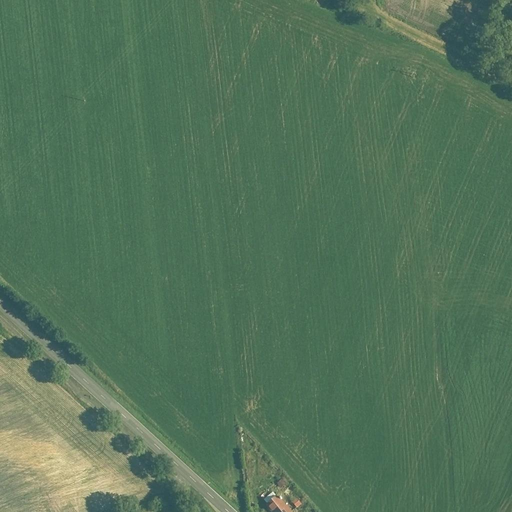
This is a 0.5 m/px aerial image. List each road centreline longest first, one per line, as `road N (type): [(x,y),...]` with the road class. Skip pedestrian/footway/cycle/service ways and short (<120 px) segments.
road 1 (secondary): [(225,511),(0,306)]
road 2 (track): [(351,0),(511,82)]
